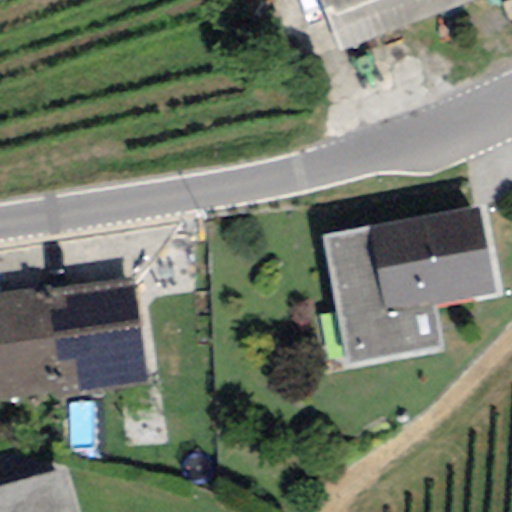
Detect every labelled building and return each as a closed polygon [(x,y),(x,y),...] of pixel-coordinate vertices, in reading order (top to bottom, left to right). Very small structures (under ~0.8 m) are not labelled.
[(318,0),(339,54),(482,0),(318,0)] [(482,207),(322,236),(345,369),(440,353),(433,308),(498,297),(482,207)] [(147,387),(133,279),(41,291),(56,399),(147,387)] [(0,406),(56,399),(41,291),(0,296),(0,406)] [(78,511),(68,471),(0,489),(0,511),(78,511)]
